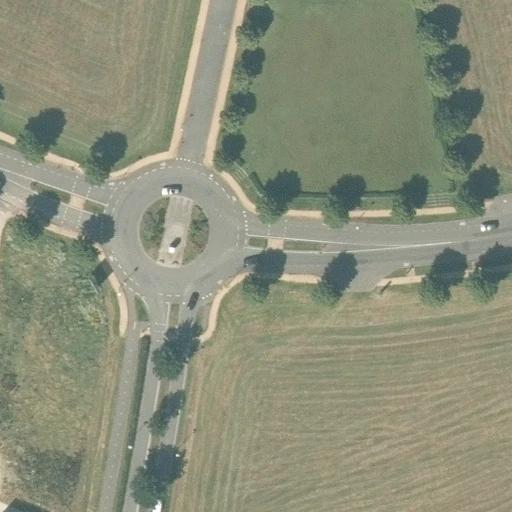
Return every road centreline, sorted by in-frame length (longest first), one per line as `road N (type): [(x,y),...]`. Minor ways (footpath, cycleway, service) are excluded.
road 1 (tertiary): [(227,242),(356,251),(511,235)]
road 2 (tertiary): [(156,511),(193,284)]
road 3 (tertiary): [(155,284),(158,338),(130,511)]
road 4 (unclassified): [(223,0),(185,181)]
road 5 (unclassified): [(122,219),(0,175)]
